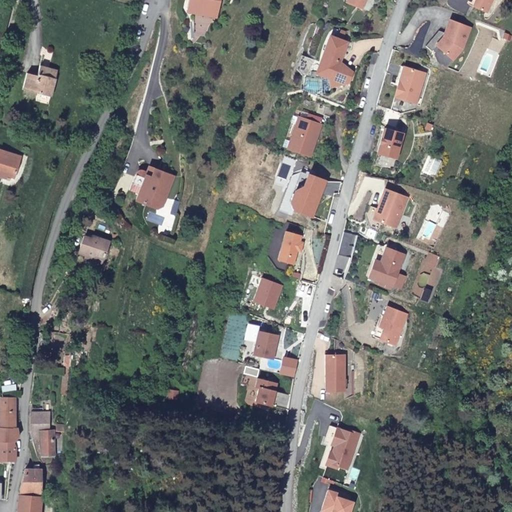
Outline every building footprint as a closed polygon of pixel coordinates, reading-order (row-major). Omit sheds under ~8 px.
[(206,0),(188,0),(186,12),(204,15),(204,10),(206,0)] [(206,0),(204,10),(217,12),(219,4),(215,3),(214,0),(206,0)] [(346,0),(346,3),(361,9),(364,0),(346,0)] [(472,0),(471,4),(485,11),(489,0),(472,0)] [(442,36),(436,45),(452,58),(462,47),(469,25),(448,19),(443,32),(442,36)] [(437,29),(428,41),(426,45),(431,50),(436,45),(442,36),(443,32),(437,29)] [(334,42),(329,38),(324,49),(322,62),(322,75),(329,74),(331,87),(332,86),(349,83),(353,72),(339,67),(342,57),(344,52),(347,42),(337,38),(334,42)] [(45,102),(55,69),(39,64),(35,75),(26,72),(21,88),(35,92),(33,99),(45,102)] [(426,71),(416,69),(401,66),(395,96),(402,98),(419,102),(426,71)] [(329,74),(322,75),(321,79),(305,76),(302,88),(316,93),(327,92),(329,91),(330,90),(331,88),(332,86),(331,87),(329,74)] [(383,121),(398,126),(403,112),(389,107),(383,121)] [(299,120),(322,126),(323,124),(300,117),(299,120)] [(312,156),(322,126),(299,120),(290,148),(312,156)] [(399,156),(400,155),(405,132),(385,127),(380,151),(399,156)] [(0,170),(12,174),(18,153),(0,147),(0,170)] [(445,159),(434,154),(428,169),(439,173),(445,159)] [(169,188),(166,186),(165,184),(167,176),(151,170),(149,176),(143,174),(141,174),(138,176),(132,194),(141,197),(139,203),(160,210),(166,207),(172,189),(169,188)] [(293,201),(297,209),(302,211),(310,189),(305,187),(310,174),(303,171),(292,201),(293,201)] [(312,215),(325,179),(310,174),(305,187),(310,189),(302,211),(312,215)] [(165,184),(166,186),(169,188),(172,189),(176,179),(167,176),(165,184)] [(409,195),(386,187),(375,217),(398,225),(409,195)] [(184,202),(178,200),(173,214),(178,216),(184,202)] [(360,233),(346,230),(341,253),(354,257),(360,233)] [(304,235),(289,231),(281,258),(296,263),(300,249),(303,250),(304,246),(302,240),(304,235)] [(89,240),(82,237),(77,252),(85,255),(94,258),(95,255),(102,258),(108,242),(91,236),(89,240)] [(377,258),(371,275),(395,284),(407,252),(388,245),(383,260),(377,258)] [(94,258),(85,255),(84,258),(100,263),(102,258),(95,255),(94,258)] [(278,308),(286,285),(266,278),(258,300),(278,308)] [(388,327),(384,337),(400,343),(411,312),(391,305),(383,325),(388,327)] [(377,335),(384,337),(388,327),(383,325),(380,324),(377,335)] [(297,374),(301,359),(288,356),(287,360),(277,357),(283,334),(262,329),(257,353),(267,355),(265,366),(297,374)] [(349,354),(329,354),(330,390),(349,390),(349,354)] [(281,381),(262,376),(257,397),(275,402),(281,381)] [(19,382),(5,384),(5,391),(20,389),(19,382)] [(15,426),(15,396),(7,396),(1,396),(0,423),(0,442),(13,441),(19,435),(17,426),(15,426)] [(32,411),(31,431),(33,439),(41,439),(42,454),(55,454),(55,430),(50,430),(49,411),(32,411)] [(335,448),(343,426),(333,422),(327,437),(331,439),(323,462),(329,464),(330,460),(329,459),(333,447),(335,448)] [(351,429),(343,426),(335,448),(333,447),(329,459),(330,460),(340,463),(341,460),(350,464),(362,430),(352,427),(351,429)] [(0,442),(0,459),(16,459),(16,447),(13,441),(0,442)] [(42,470),(26,469),(21,492),(42,493),(42,470)] [(347,493),(348,490),(331,485),(324,504),(332,506),(338,508),(336,511),(350,511),(356,497),(351,495),(347,493)] [(40,511),(43,496),(20,495),(18,511),(40,511)]
